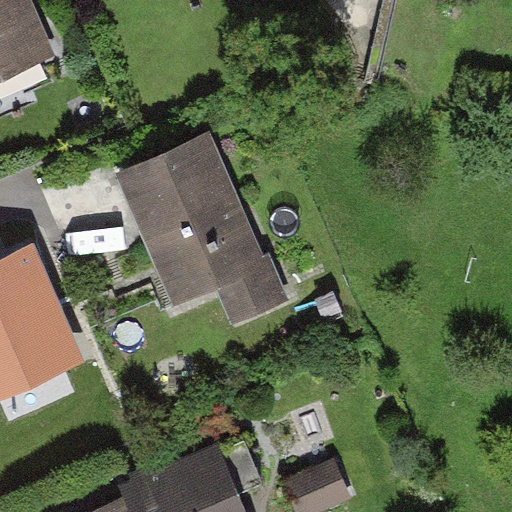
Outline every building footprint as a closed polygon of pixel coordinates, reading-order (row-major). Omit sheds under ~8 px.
[(0,0),(0,82),(54,59),(28,0),(0,0)] [(214,131),(118,171),(175,307),(219,289),(235,327),(287,306),(214,131)] [(0,388),(75,356),(30,253),(0,266),(0,388)] [(125,495),(83,511),(253,511),(219,430),(116,473),(125,495)] [(336,453),(282,476),(297,511),(329,511),(356,500),(336,453)]
